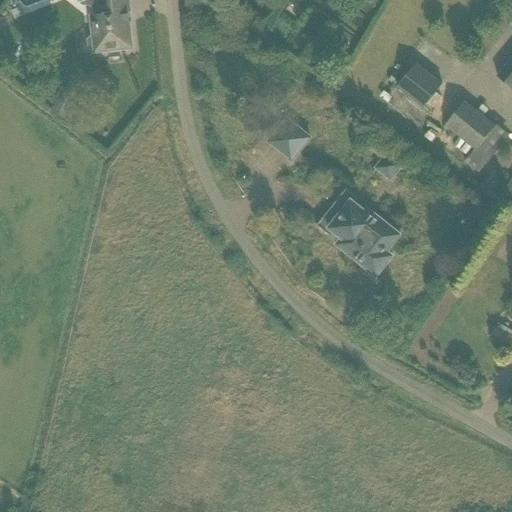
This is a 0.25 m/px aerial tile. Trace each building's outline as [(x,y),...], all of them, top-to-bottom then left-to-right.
[(94,0),(95,10),(95,14),(90,15),(92,37),(87,40),(88,50),(93,53),(132,48),(128,12),(130,12),(128,0),(94,0)] [(497,76),(511,88),(511,57),(502,69),(497,76)] [(444,83),(417,62),(398,87),(424,108),(444,83)] [(75,100),(61,92),(51,111),(65,118),(75,100)] [(445,126),(477,150),(496,125),(464,101),(445,126)] [(271,144),(288,159),(288,160),(292,163),(313,138),(287,117),(266,142),(270,145),(271,144)] [(404,164),(388,151),(374,167),(391,181),(404,164)] [(382,257),(395,241),(401,233),(367,207),(364,211),(356,205),(360,200),(346,189),(329,210),(316,225),(330,236),(333,232),(344,241),(339,247),(367,269),(378,254),(382,257)]
